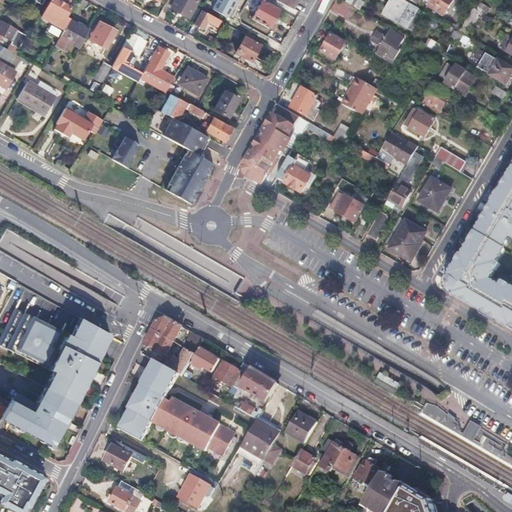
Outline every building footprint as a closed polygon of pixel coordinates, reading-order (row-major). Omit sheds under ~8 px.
[(71,8),(56,0),(49,0),(41,16),(64,29),(69,20),(70,19),(66,17),(71,8)] [(166,0),(164,5),(188,18),(197,1),(194,0),(166,0)] [(213,0),(209,8),(223,16),(231,0),(213,0)] [(245,0),(245,1),(256,7),(249,18),(267,28),(277,10),(259,0),(245,0)] [(417,9),(401,0),(397,0),(389,14),(408,25),(417,9)] [(423,0),(423,2),(428,4),(426,7),(442,16),(450,0),(423,0)] [(490,9),(478,2),(475,7),(487,14),(490,9)] [(219,21),(201,10),(193,24),(203,29),(207,22),(208,20),(213,23),(213,22),(217,24),(219,21)] [(25,35),(0,20),(0,35),(1,34),(12,41),(7,49),(15,54),(25,35)] [(69,20),(64,29),(54,47),(66,53),(71,44),(78,48),(88,30),(69,20)] [(99,22),(88,40),(95,43),(92,49),(100,53),(103,48),(105,49),(115,31),(99,22)] [(471,26),(464,22),(458,31),(465,35),(471,26)] [(130,40),(127,38),(122,47),(132,52),(136,55),(147,36),(137,30),(135,34),(134,33),(130,40)] [(375,33),(370,42),(380,48),(376,53),(383,58),(382,59),(392,64),(394,61),(384,55),(389,48),(395,51),(402,40),(389,32),(385,39),(375,33)] [(345,43),(330,35),(320,52),(335,61),(345,43)] [(259,46),(243,37),(234,52),(250,61),(253,56),(263,61),(270,49),(260,44),(259,46)] [(442,47),(430,39),(425,48),(437,55),(439,52),(442,47)] [(511,42),(510,45),(502,40),(498,47),(511,55),(511,42)] [(7,49),(2,47),(0,50),(0,63),(8,68),(15,54),(7,49)] [(132,52),(122,47),(110,68),(136,83),(139,78),(141,75),(124,66),(132,52)] [(141,75),(139,78),(165,92),(166,91),(173,78),(159,70),(169,54),(157,47),(145,68),(144,69),(141,75)] [(480,62),(476,68),(504,84),(511,70),(511,69),(478,49),(472,58),(480,62)] [(82,60),(74,56),(62,77),(70,81),(82,60)] [(110,66),(102,62),(93,79),(101,83),(110,66)] [(0,63),(0,84),(6,88),(15,72),(8,68),(0,63)] [(465,72),(455,66),(443,84),(465,98),(475,82),(463,75),(465,72)] [(208,79),(187,67),(177,85),(198,97),(208,79)] [(376,90),(356,79),(341,105),(359,115),(359,116),(361,117),(376,90)] [(27,81),(16,99),(44,115),(54,97),(27,81)] [(450,96),(434,85),(423,103),(439,114),(450,96)] [(496,86),(492,93),(505,101),(509,94),(496,86)] [(325,101),(301,87),(290,108),(314,121),(325,101)] [(238,99),(224,91),(213,110),(228,118),(238,99)] [(185,105),(169,96),(160,112),(176,120),(185,105)] [(187,104),(185,109),(208,122),(211,117),(187,104)] [(276,104),(241,166),(244,175),(261,184),(267,173),(271,175),(282,156),(287,159),(289,156),(307,127),(309,123),(276,104)] [(54,123),(56,124),(52,129),(67,137),(69,132),(82,139),(87,131),(90,124),(84,121),(63,108),(54,123)] [(145,126),(153,131),(187,150),(197,155),(207,137),(176,120),(160,112),(155,109),(145,126)] [(411,121),(408,118),(403,126),(422,138),(433,121),(417,111),(411,121)] [(88,114),(84,121),(90,124),(87,131),(93,135),(101,121),(88,114)] [(395,118),(390,115),(383,127),(391,131),(396,123),(399,118),(396,116),(395,118)] [(202,126),(207,129),(206,132),(226,142),(234,128),(213,118),(210,124),(204,121),(202,126)] [(309,123),(307,127),(327,139),(330,135),(309,123)] [(403,127),(396,123),(391,131),(398,135),(403,127)] [(332,136),(342,142),(347,135),(336,128),(332,136)] [(486,135),(478,131),(474,137),(482,141),(486,135)] [(389,134),(389,135),(375,157),(386,163),(391,154),(407,164),(417,147),(407,141),(405,144),(389,134)] [(139,146),(124,138),(111,159),(126,168),(139,146)] [(469,163),(441,147),(435,157),(463,173),(469,163)] [(174,169),(175,170),(164,189),(191,204),(202,185),(199,183),(201,181),(202,178),(205,180),(213,165),(197,155),(187,150),(179,164),(177,167),(175,166),(174,169)] [(361,150),(358,155),(385,170),(388,165),(386,163),(375,157),(361,150)] [(94,160),(97,155),(89,151),(86,155),(94,160)] [(310,161),(305,159),(298,155),(295,160),(289,156),(287,159),(285,162),(276,178),(301,193),(311,177),(304,173),(310,161)] [(416,169),(407,164),(387,199),(401,207),(405,200),(399,197),(416,169)] [(511,167),(446,279),(447,285),(449,292),(511,329),(511,286),(488,271),(510,235),(511,236),(511,167)] [(451,189),(431,177),(418,201),(437,212),(451,189)] [(338,193),(329,208),(353,222),(363,206),(344,195),(343,196),(338,193)] [(411,209),(406,206),(384,243),(390,247),(405,220),(411,209)] [(369,211),(364,208),(357,220),(362,223),(369,211)] [(383,222),(375,218),(362,242),(372,248),(382,229),(383,222)] [(425,231),(405,220),(390,247),(401,253),(405,246),(414,251),(425,231)] [(262,239),(257,248),(273,257),(278,248),(262,239)] [(414,251),(405,246),(401,253),(410,258),(414,251)] [(276,261),(293,270),(298,260),(281,252),(276,261)] [(5,278),(3,283),(14,289),(16,284),(5,278)] [(84,388),(110,336),(110,335),(81,320),(79,318),(70,336),(14,308),(6,325),(0,336),(0,345),(25,358),(27,354),(33,356),(30,361),(43,367),(45,364),(51,366),(52,372),(48,381),(50,383),(47,389),(76,404),(84,388)] [(156,322),(152,330),(173,343),(182,328),(173,323),(166,319),(156,322)] [(152,330),(144,345),(148,347),(165,357),(167,354),(173,343),(152,330)] [(204,341),(191,334),(183,348),(186,350),(185,351),(195,357),(199,349),(204,341)] [(148,347),(144,356),(154,362),(167,369),(174,358),(172,357),(167,354),(165,357),(148,347)] [(172,357),(174,358),(167,369),(178,375),(183,378),(184,375),(195,357),(185,351),(184,351),(183,353),(176,349),(172,357)] [(199,349),(195,357),(184,375),(187,376),(193,366),(202,371),(204,369),(211,373),(219,360),(199,349)] [(143,383),(142,386),(135,399),(163,416),(173,400),(171,399),(168,403),(163,400),(178,375),(167,369),(154,362),(146,377),(151,380),(147,385),(143,383)] [(238,371),(223,363),(214,378),(233,389),(234,387),(238,390),(239,388),(251,369),(245,369),(238,371)] [(43,367),(52,372),(51,366),(45,364),(43,367)] [(263,376),(251,369),(239,388),(252,395),(250,398),(253,400),(255,397),(266,404),(277,384),(263,376)] [(381,370),(375,380),(398,393),(404,383),(381,370)] [(151,380),(146,377),(141,385),(142,386),(143,383),(147,385),(151,380)] [(47,389),(45,388),(35,405),(14,394),(0,419),(48,445),(52,438),(56,441),(76,404),(47,389)] [(235,396),(230,404),(257,419),(260,414),(257,413),(253,411),(255,409),(241,401),(240,404),(235,401),(239,395),(238,394),(240,391),(238,390),(235,396)] [(457,411),(464,400),(452,393),(445,403),(457,411)] [(128,410),(129,411),(118,430),(141,442),(152,423),(205,452),(207,448),(222,456),(224,453),(221,451),(222,450),(163,416),(135,399),(128,410)] [(173,400),(163,416),(222,450),(221,451),(224,453),(235,433),(220,425),(173,400)] [(319,422),(300,411),(287,433),(306,444),(319,422)] [(257,419),(236,453),(260,467),(264,461),(273,445),(280,433),(257,419)] [(468,426),(464,432),(468,434),(475,437),(481,426),(475,423),(471,420),(468,426)] [(345,444),(337,439),(322,466),(324,467),(320,474),(324,476),(327,475),(330,471),(331,472),(336,464),(347,471),(356,456),(350,452),(353,448),(353,444),(348,442),(345,444)] [(281,450),(273,445),(264,461),(272,466),(281,450)] [(132,457),(113,446),(103,462),(123,473),(132,457)] [(316,459),(302,450),(293,466),(307,474),(316,459)] [(27,509),(44,478),(25,468),(10,459),(9,461),(0,455),(0,511),(23,511),(26,508),(27,509)] [(360,469),(359,469),(356,475),(374,486),(383,471),(373,465),(375,463),(375,460),(372,458),(369,460),(367,465),(364,463),(360,469)] [(214,482),(194,471),(178,498),(198,509),(205,497),(210,488),(214,482)] [(389,480),(382,476),(365,506),(374,511),(393,511),(400,501),(400,500),(394,496),(400,486),(394,483),(389,480)] [(131,487),(120,482),(109,502),(126,511),(134,511),(141,501),(127,493),(131,487)] [(402,482),(400,486),(394,496),(400,500),(408,486),(402,482)] [(408,486),(400,500),(400,501),(393,511),(436,511),(432,500),(409,486),(408,486)] [(214,491),(210,488),(205,497),(209,499),(214,491)] [(134,489),(132,493),(140,497),(142,494),(134,489)]
